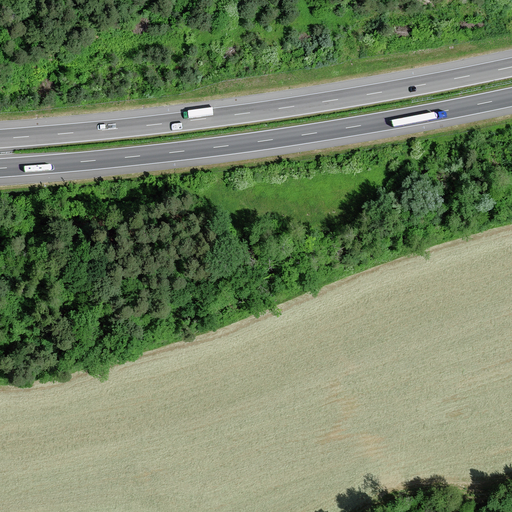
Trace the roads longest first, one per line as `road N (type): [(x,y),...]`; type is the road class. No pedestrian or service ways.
road 1 (motorway): [(0,168),(252,142),(511,97)]
road 2 (motorway): [(511,67),(293,106),(0,138)]
road 3 (track): [(370,511),(428,480),(511,488)]
